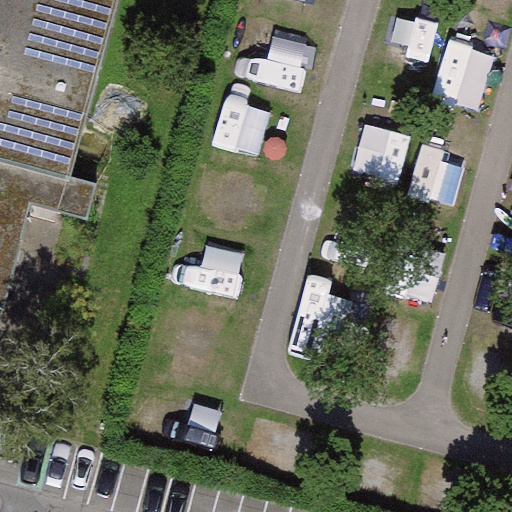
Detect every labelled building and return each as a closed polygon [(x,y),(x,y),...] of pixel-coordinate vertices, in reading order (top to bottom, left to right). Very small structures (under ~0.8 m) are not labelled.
[(0,0),(0,307),(48,321),(134,0),(0,0)] [(389,52),(435,67),(451,15),(405,0),(389,52)] [(233,92),(220,138),(266,151),(279,105),(233,92)] [(423,186),(471,194),(478,146),(431,138),(423,186)] [(201,241),(192,288),(242,297),(251,250),(201,241)] [(153,409),(148,430),(211,445),(216,424),(153,409)]
